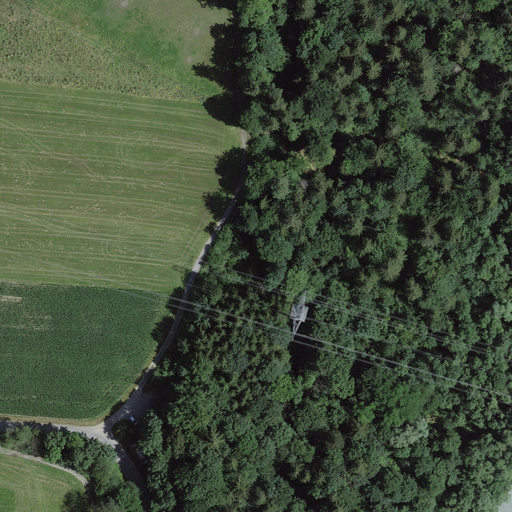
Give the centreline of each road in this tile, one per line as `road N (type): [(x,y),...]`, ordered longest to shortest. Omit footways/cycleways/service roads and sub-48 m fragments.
road 1 (track): [(278,483),(310,295),(360,259),(367,240),(381,70),(401,0)]
road 2 (track): [(121,412),(171,339),(198,261),(243,172),(233,0)]
road 3 (track): [(95,430),(168,375),(182,374),(263,485),(278,483)]
road 4 (track): [(0,451),(79,476),(94,511)]
